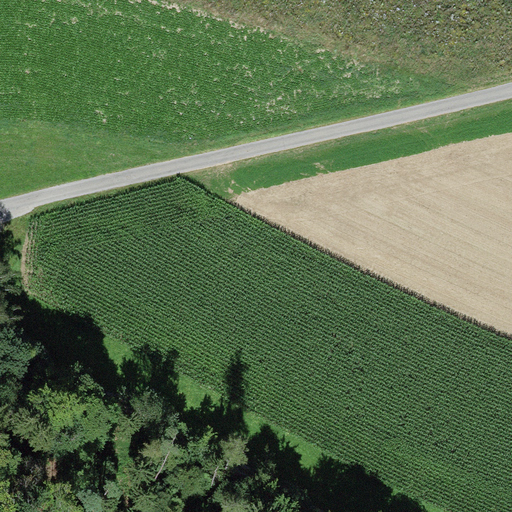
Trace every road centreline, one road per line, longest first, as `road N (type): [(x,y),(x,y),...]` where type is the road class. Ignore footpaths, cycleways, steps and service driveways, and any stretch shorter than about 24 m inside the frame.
road 1 (track): [(511,88),(0,209)]
road 2 (track): [(337,511),(22,352),(0,326)]
